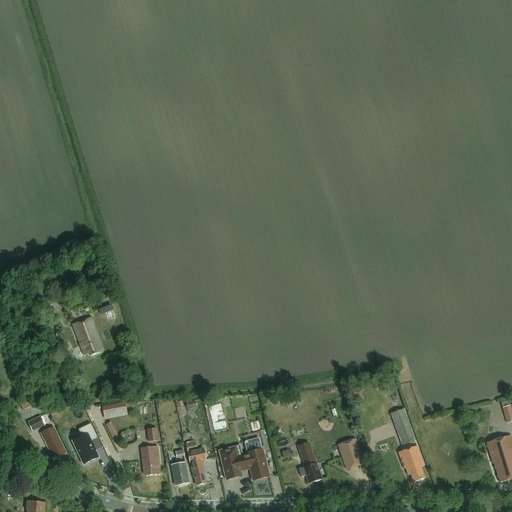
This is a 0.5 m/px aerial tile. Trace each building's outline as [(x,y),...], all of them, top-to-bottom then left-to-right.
[(72,283),(60,288),(64,297),(75,292),(72,283)] [(111,305),(99,310),(101,314),(113,309),(111,305)] [(85,356),(89,354),(90,357),(103,352),(90,320),(73,326),(85,356)] [(34,406),(31,401),(20,406),(23,412),(34,406)] [(104,419),(127,414),(124,402),(101,407),(104,419)] [(185,404),(187,410),(195,409),(193,402),(185,404)] [(502,409),(507,424),(511,422),(511,413),(510,406),(502,409)] [(404,410),(390,414),(401,446),(414,442),(415,441),(404,410)] [(40,417),(27,423),(32,433),(44,427),(44,426),(49,423),(45,416),(40,418),(40,417)] [(113,422),(107,423),(109,436),(115,435),(113,422)] [(81,438),(72,442),(83,466),(98,459),(93,447),(92,448),(90,443),(97,439),(91,425),(78,431),(81,438)] [(53,429),(40,435),(50,455),(52,454),(55,460),(66,454),(53,429)] [(158,442),(157,430),(147,431),(148,443),(158,442)] [(493,466),(494,465),(500,484),(511,479),(511,441),(511,437),(486,444),(493,466)] [(355,440),(338,446),(346,470),(364,464),(355,440)] [(195,443),(185,445),(193,479),(195,479),(196,487),(205,485),(203,477),(205,477),(201,462),(206,462),(203,450),(197,451),(195,443)] [(310,451),(308,445),(299,448),(301,455),(300,455),(304,468),(302,469),(305,476),(309,485),(322,481),(317,464),(316,465),(311,451),(310,451)] [(240,447),(219,452),(226,481),(242,477),(240,473),(245,471),(249,470),(253,482),(269,478),(263,451),(246,455),(242,456),(240,447)] [(405,470),(407,477),(410,476),(413,484),(424,480),(420,469),(423,467),(417,447),(416,448),(403,452),(398,454),(404,470),(405,470)] [(143,475),(146,475),(146,477),(160,476),(157,448),(140,450),(143,475)] [(184,464),(171,467),(175,487),(189,484),(184,464)] [(43,511),(45,504),(26,502),(26,511),(28,511),(43,511)]
